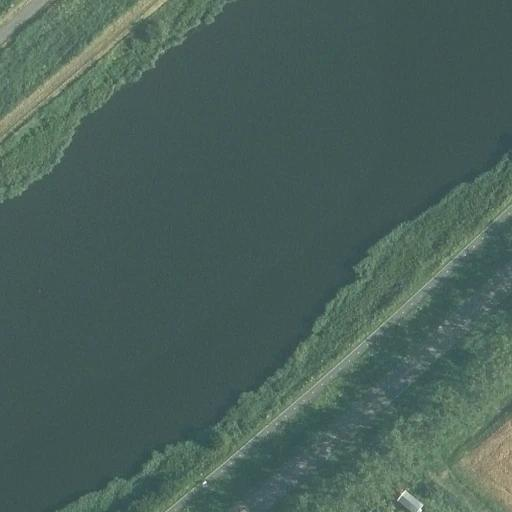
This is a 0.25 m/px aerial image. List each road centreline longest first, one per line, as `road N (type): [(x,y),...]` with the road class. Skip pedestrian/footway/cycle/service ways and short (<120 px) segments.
road 1 (tertiary): [(236,511),(511,267)]
road 2 (unknown): [(151,0),(0,133)]
